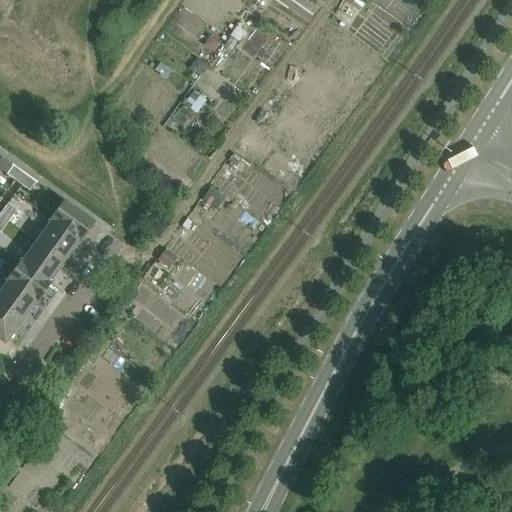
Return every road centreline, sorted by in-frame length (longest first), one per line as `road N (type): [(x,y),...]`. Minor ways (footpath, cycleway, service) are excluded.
road 1 (tertiary): [(263,511),(384,278),(461,160)]
road 2 (track): [(117,244),(147,259),(337,0)]
road 3 (residential): [(0,395),(15,387),(117,244)]
